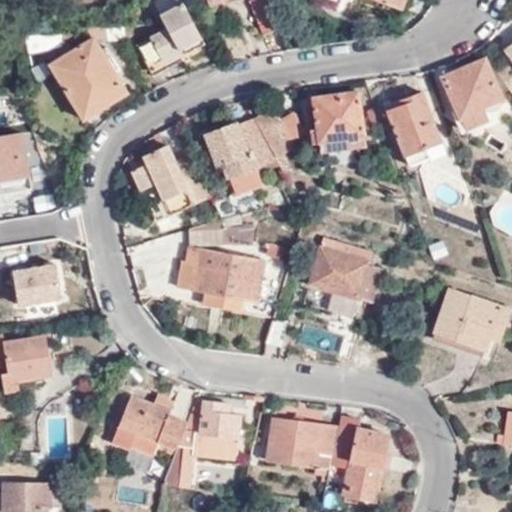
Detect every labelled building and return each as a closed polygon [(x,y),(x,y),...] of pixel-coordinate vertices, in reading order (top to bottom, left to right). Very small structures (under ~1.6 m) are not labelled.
[(203,44),(181,1),(159,13),(165,26),(148,35),(149,36),(134,45),(150,75),(182,60),(180,56),(203,44)] [(261,33),(274,28),(265,5),(252,10),(261,33)] [(93,38),(112,27),(87,26),(60,32),(28,35),(30,52),(56,50),(89,31),(93,38)] [(270,52),(284,50),(274,28),(261,33),(270,52)] [(126,93),(91,37),(48,62),(82,119),(126,93)] [(511,64),(497,74),(511,94),(511,44),(505,50),(508,54),(511,60),(511,64)] [(511,60),(508,54),(491,65),(497,74),(511,64),(511,60)] [(459,118),(502,100),(485,60),(441,78),(455,111),(459,118)] [(420,91),(384,107),(403,156),(440,142),(420,91)] [(316,141),(362,136),(357,92),(312,98),(316,141)] [(472,132),(481,128),(484,126),(489,122),(484,110),(491,112),(497,109),(500,105),(502,100),(459,118),(455,111),(451,113),(461,133),(464,134),(472,132)] [(273,109),(253,118),(268,149),(274,159),(292,148),(290,143),(278,120),(273,109)] [(291,113),(278,120),(290,143),(303,135),(291,113)] [(213,205),(220,221),(224,220),(240,215),(264,208),(255,188),(262,184),(257,173),(250,157),(268,149),(253,118),(236,125),(235,121),(202,135),(215,166),(220,165),(233,197),(213,205)] [(0,194),(30,190),(23,134),(0,136),(0,194)] [(363,146),(362,136),(316,141),(318,150),(363,146)] [(156,184),(170,216),(207,200),(188,154),(174,160),(167,145),(141,157),(144,164),(130,170),(139,191),(140,190),(156,184)] [(250,157),(257,173),(277,166),(274,159),(268,149),(250,157)] [(154,223),(170,216),(156,184),(140,190),(154,223)] [(225,224),(240,224),(240,215),(224,220),(225,224)] [(224,243),(255,243),(256,224),(240,224),(225,224),(224,243)] [(372,252),(322,236),(307,284),(369,303),(380,270),(368,266),(372,252)] [(271,245),(268,254),(288,260),(290,251),(271,245)] [(245,299),(259,302),(266,260),(190,247),(187,264),(183,263),(179,288),(207,293),(232,297),(245,299)] [(57,260),(11,265),(15,304),(61,299),(57,260)] [(510,308),(449,288),(434,330),(486,348),(492,330),(502,333),(510,308)] [(205,305),(243,312),(245,299),(232,297),(207,293),(205,305)] [(277,309),(267,341),(282,345),(291,314),(277,309)] [(0,368),(9,367),(10,374),(4,375),(6,392),(21,390),(20,380),(53,375),(47,336),(7,342),(5,333),(0,333),(0,368)] [(160,394),(156,405),(173,411),(177,401),(160,394)] [(156,455),(159,448),(161,443),(175,448),(186,423),(186,422),(172,415),(173,411),(156,405),(134,396),(116,442),(131,448),(132,446),(156,455)] [(197,455),(239,460),(244,415),(232,414),(234,404),(200,400),(190,423),(180,450),(177,456),(166,484),(189,488),(193,489),(197,455)] [(502,444),(511,445),(511,413),(509,412),(502,444)] [(356,418),(338,415),(338,417),(337,425),(330,464),(347,467),(342,495),(374,500),(387,435),(354,428),(356,418)] [(330,464),(337,425),(272,418),(267,460),(329,468),(330,464)] [(180,450),(190,423),(186,422),(186,423),(175,448),(180,450)] [(159,448),(173,454),(174,450),(175,448),(161,443),(159,448)] [(0,511),(45,511),(46,506),(49,506),(50,484),(1,482),(0,509),(0,511)]
